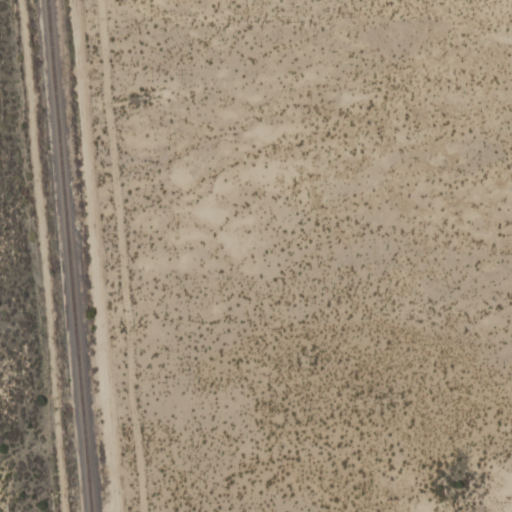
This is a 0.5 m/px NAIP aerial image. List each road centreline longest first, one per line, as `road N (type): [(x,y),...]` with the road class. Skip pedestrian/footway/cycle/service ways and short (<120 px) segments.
road 1 (track): [(98,0),(142,511)]
road 2 (residential): [(114,511),(70,0)]
